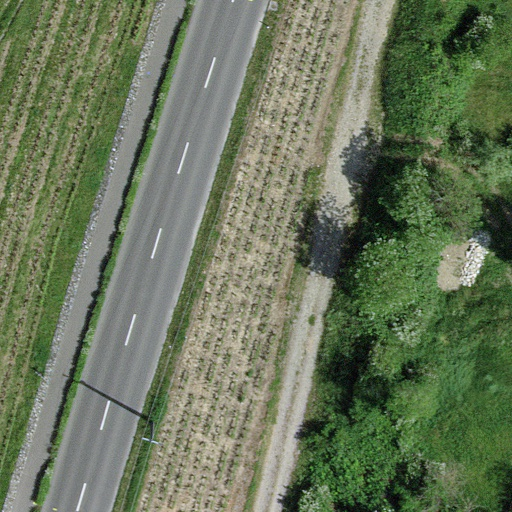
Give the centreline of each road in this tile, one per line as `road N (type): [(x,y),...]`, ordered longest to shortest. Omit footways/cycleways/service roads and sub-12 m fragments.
road 1 (tertiary): [(77,511),(234,0)]
road 2 (track): [(377,0),(263,511)]
